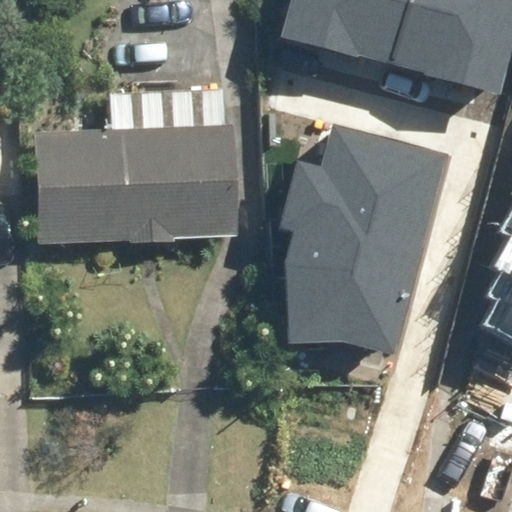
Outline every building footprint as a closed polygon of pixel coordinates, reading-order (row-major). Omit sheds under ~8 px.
[(285,0),(278,28),(382,57),(398,0),(285,0)] [(398,0),(382,57),(485,86),(509,0),(398,0)] [(291,151),(274,213),(288,219),(278,249),(281,332),(339,335),(385,348),(442,146),(327,114),(314,158),(291,151)] [(42,136),(46,247),(240,239),(235,128),(42,136)] [(511,262),(511,286),(490,327),(511,338),(511,231),(499,256),(511,262)]
